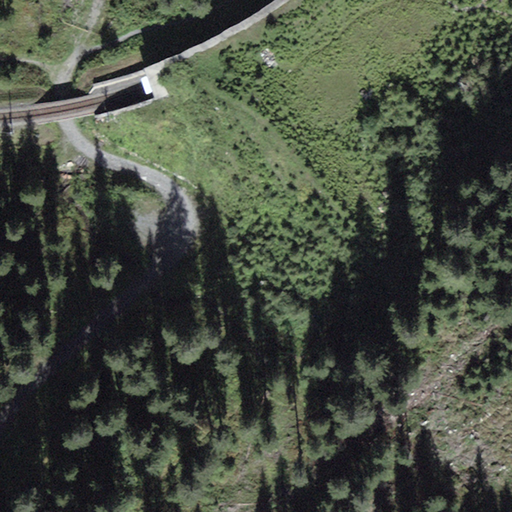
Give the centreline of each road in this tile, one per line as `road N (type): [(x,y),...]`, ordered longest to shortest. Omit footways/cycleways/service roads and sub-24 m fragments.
road 1 (track): [(0,428),(62,349),(166,248)]
road 2 (track): [(69,72),(64,97),(73,124),(114,159),(157,173),(182,194),(184,215),(166,248)]
